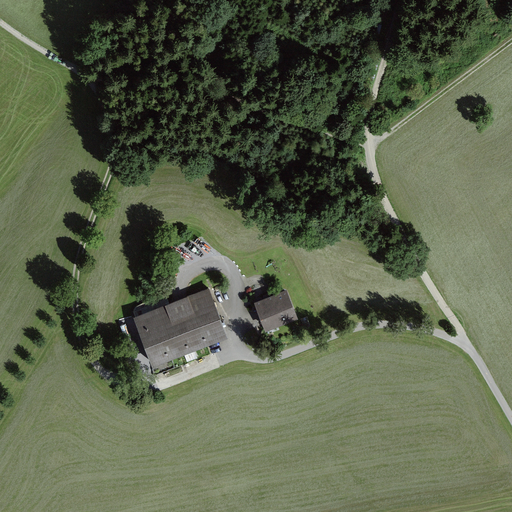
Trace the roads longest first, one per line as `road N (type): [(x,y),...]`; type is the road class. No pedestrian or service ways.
road 1 (track): [(0,21),(104,96),(116,147),(76,270),(78,322),(105,374),(159,384)]
road 2 (residential): [(511,418),(466,346),(400,325),(359,327),(270,359),(227,356),(159,384)]
road 3 (track): [(398,0),(366,123),(368,144),(402,233),(474,353)]
road 4 (track): [(511,40),(368,144)]
